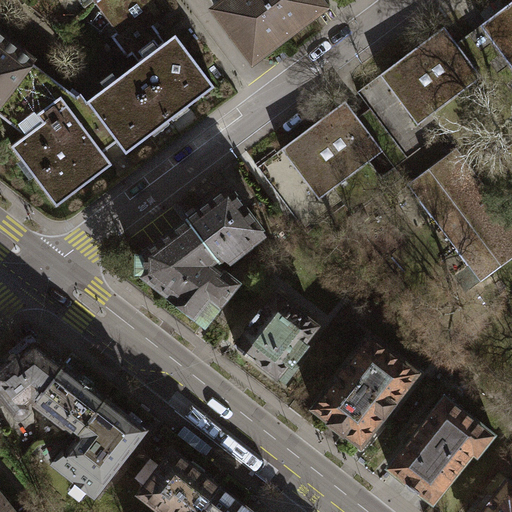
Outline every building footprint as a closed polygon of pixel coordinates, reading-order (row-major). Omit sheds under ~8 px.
[(98,0),(97,1),(119,30),(144,12),(152,24),(169,12),(159,0),(98,0)] [(226,0),(214,9),(251,58),(322,6),(318,0),(226,0)] [(511,0),(480,24),(511,66),(511,0)] [(160,34),(152,24),(144,12),(119,30),(111,36),(127,58),(160,34)] [(382,74),(420,123),(482,76),(444,26),(382,74)] [(0,104),(34,62),(0,35),(0,104)] [(117,141),(125,152),(152,132),(147,125),(161,115),(167,123),(174,118),(168,110),(182,99),(187,106),(214,86),(175,35),(86,101),(117,141)] [(34,62),(0,104),(0,115),(12,124),(25,134),(12,145),(55,203),(111,162),(103,151),(109,146),(117,141),(86,101),(81,93),(77,96),(34,62)] [(282,148),(320,199),(343,182),(354,197),(382,176),(370,161),(384,151),(345,101),(282,148)] [(480,281),(511,256),(511,222),(455,148),(407,184),(480,281)] [(229,188),(196,212),(188,219),(218,259),(221,257),(229,260),(264,233),(229,188)] [(218,259),(188,219),(138,256),(138,269),(206,322),(229,293),(237,283),(213,263),(218,259)] [(235,344),(284,382),(297,365),(293,362),(307,344),(303,341),(316,324),(274,292),(255,317),(235,344)] [(378,420),(412,372),(366,339),(314,412),(360,445),(378,420)] [(23,414),(35,401),(63,363),(37,342),(27,342),(0,363),(0,393),(16,415),(23,414)] [(71,428),(79,431),(105,397),(81,377),(63,363),(35,401),(43,408),(43,410),(62,425),(64,423),(71,428)] [(419,489),(435,500),(473,454),(478,456),(494,435),(444,394),(412,437),(390,466),(407,479),(407,485),(414,490),(419,489)] [(145,428),(105,397),(79,431),(53,463),(93,495),(120,460),(145,428)] [(173,511),(176,509),(179,511),(196,511),(218,486),(206,476),(173,449),(140,490),(167,511),(173,511)] [(489,501),(480,511),(511,511),(511,481),(507,478),(489,501)] [(250,511),(251,511),(218,486),(196,511),(250,511)] [(0,511),(14,511),(0,494),(0,511)]
